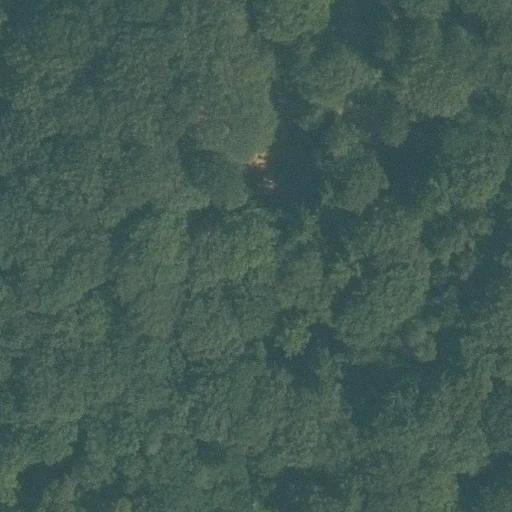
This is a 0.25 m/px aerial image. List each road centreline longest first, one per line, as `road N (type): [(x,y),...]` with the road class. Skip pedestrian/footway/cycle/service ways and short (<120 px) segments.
road 1 (track): [(73,302),(399,437)]
road 2 (track): [(73,302),(196,0)]
road 3 (unknown): [(147,0),(72,254)]
road 4 (unknown): [(0,426),(72,254)]
road 5 (unknown): [(228,366),(302,492),(304,511)]
road 6 (track): [(399,437),(511,382)]
